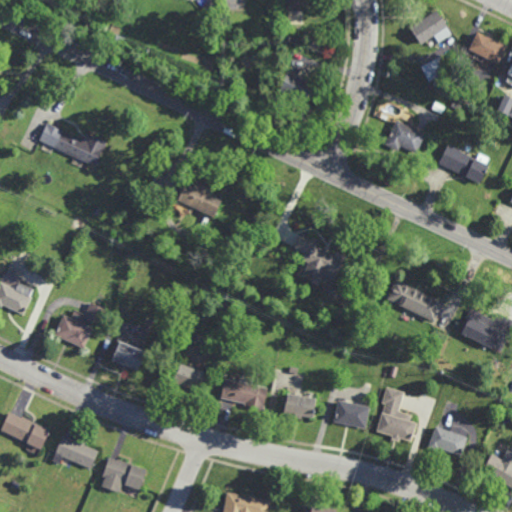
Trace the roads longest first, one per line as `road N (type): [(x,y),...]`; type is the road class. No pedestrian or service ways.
road 1 (tertiary): [(0,16),(511,259)]
road 2 (residential): [(0,354),(203,439),(362,471),(468,511)]
road 3 (residential): [(366,0),(362,81),(328,171)]
